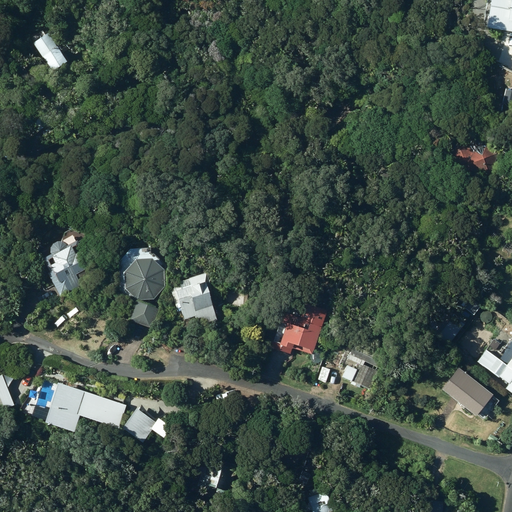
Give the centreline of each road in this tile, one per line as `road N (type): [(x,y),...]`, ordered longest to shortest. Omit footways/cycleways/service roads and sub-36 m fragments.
road 1 (unclassified): [(511,467),(223,375),(114,370),(0,336)]
road 2 (unclassified): [(389,0),(340,111),(314,126),(186,117),(0,166)]
